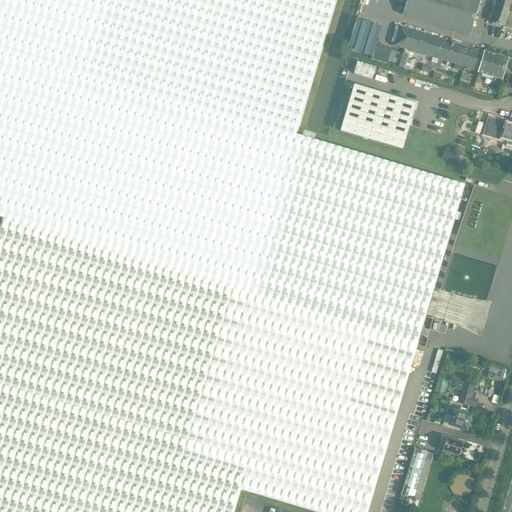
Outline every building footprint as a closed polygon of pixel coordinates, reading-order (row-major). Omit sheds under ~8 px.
[(0,0),(0,215),(1,216),(0,219),(0,511),(232,511),(241,487),(247,489),(299,505),(321,511),(365,511),(417,342),(464,189),(465,185),(295,134),(335,0),(0,0)] [(469,36),(479,1),(474,0),(408,0),(404,16),(469,36)] [(505,27),(505,25),(511,27),(511,12),(510,12),(511,3),(511,0),(497,0),(491,23),(505,27)] [(501,81),(508,59),(485,52),(484,53),(400,26),(394,45),(479,72),(478,73),(501,81)] [(340,132),(402,150),(416,103),(354,85),(340,132)] [(491,119),(486,135),(504,140),(504,137),(508,138),(505,146),(511,148),(511,123),(511,127),(507,126),(508,124),(491,119)] [(457,380),(454,389),(461,390),(457,402),(462,403),(474,406),(475,407),(478,399),(476,399),(475,398),(476,393),(473,392),(475,386),(467,383),(457,380)] [(443,423),(449,425),(466,430),(467,428),(468,429),(470,423),(469,422),(471,415),(447,408),(443,423)] [(461,450),(463,442),(441,436),(439,442),(444,444),(441,452),(459,457),(460,454),(461,455),(462,450),(461,450)] [(401,496),(398,506),(416,511),(433,454),(415,449),(401,493),(400,495),(401,496)]
